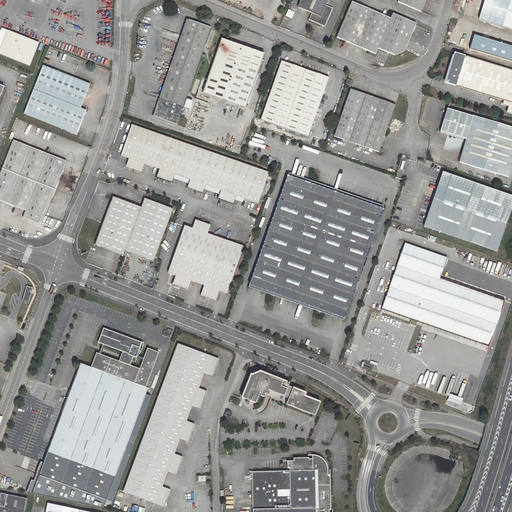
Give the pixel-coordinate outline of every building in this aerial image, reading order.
[(326,5),(327,0),(300,0),(297,7),(311,13),(308,20),(324,26),(332,8),(326,5)] [(397,0),(397,2),(420,13),(425,0),(397,0)] [(511,0),(483,0),(478,20),(511,29),(511,0)] [(336,37),(375,54),(378,49),(395,56),(403,52),(416,23),(392,13),(390,18),(351,2),(336,37)] [(189,20),(158,108),(156,107),(153,116),(176,124),(210,28),(189,20)] [(0,47),(0,53),(29,66),(38,43),(7,31),(0,47)] [(245,107),(264,54),(221,39),(202,92),(245,107)] [(447,83),(503,100),(511,102),(511,111),(511,114),(511,70),(454,53),(446,76),(448,77),(447,83)] [(283,128),(303,69),(281,62),(260,120),(283,128)] [(24,114),(76,134),(86,110),(80,108),(89,85),(43,66),(24,114)] [(303,69),(283,128),(308,136),(328,78),(303,69)] [(350,89),(334,136),(379,152),(395,105),(350,89)] [(511,114),(511,111),(511,102),(503,100),(502,104),(507,106),(506,112),(511,114)] [(511,164),(511,128),(447,109),(440,132),(465,140),(458,162),(508,177),(511,164)] [(144,164),(159,170),(156,177),(171,183),(174,175),(190,180),(201,149),(132,125),(121,156),(129,159),(126,167),(141,172),(144,164)] [(0,173),(0,200),(25,211),(23,217),(40,224),(65,161),(13,141),(0,173)] [(268,172),(201,149),(190,180),(187,187),(202,193),(205,185),(220,191),(217,198),(232,203),(235,196),(257,204),(268,172)] [(511,203),(511,196),(442,172),(423,226),(496,251),(511,203)] [(344,317),(382,209),(287,176),(249,284),(344,317)] [(140,208),(112,197),(94,244),(123,255),(125,250),(154,260),(173,209),(144,198),(140,208)] [(184,225),(167,273),(175,276),(172,284),(187,290),(190,281),(203,286),(201,294),(216,299),(219,291),(226,294),(243,246),(207,233),(210,225),(195,220),(192,228),(184,225)] [(397,315),(456,335),(487,346),(510,280),(405,243),(399,259),(395,269),(381,309),(397,315)] [(32,288),(27,286),(23,300),(28,301),(32,288)] [(115,476),(147,388),(145,388),(158,353),(146,348),(139,368),(129,365),(132,356),(135,357),(140,343),(104,330),(100,342),(124,351),(120,362),(96,353),(90,367),(80,364),(70,391),(62,412),(57,426),(47,452),(115,476)] [(188,442),(194,424),(187,422),(193,406),(200,408),(206,391),(199,389),(205,373),(212,376),(215,366),(216,364),(216,362),(216,360),(215,360),(214,359),(213,358),(177,344),(122,492),(163,507),(169,490),(162,487),(168,472),(175,474),(182,457),(174,454),(180,439),(188,442)] [(262,394),(261,395),(264,396),(265,396),(266,395),(268,390),(289,398),(287,404),(315,415),(321,401),(305,395),(306,392),(289,385),(290,383),(260,371),(252,374),(251,374),(242,397),(256,403),(260,393),(262,394)] [(62,388),(54,409),(62,412),(70,391),(62,388)] [(54,409),(49,423),(57,426),(62,412),(54,409)] [(252,511),(329,511),(330,510),(331,510),(330,475),(328,475),(328,469),(327,466),(326,464),(325,461),(322,458),(320,457),(318,456),(316,455),(313,455),(312,455),(312,459),(308,459),(308,457),(293,458),(293,461),(286,461),(287,470),(251,472),(252,511)] [(24,511),(27,499),(0,494),(0,493),(0,511),(24,511)] [(92,511),(48,503),(46,511),(92,511)]
